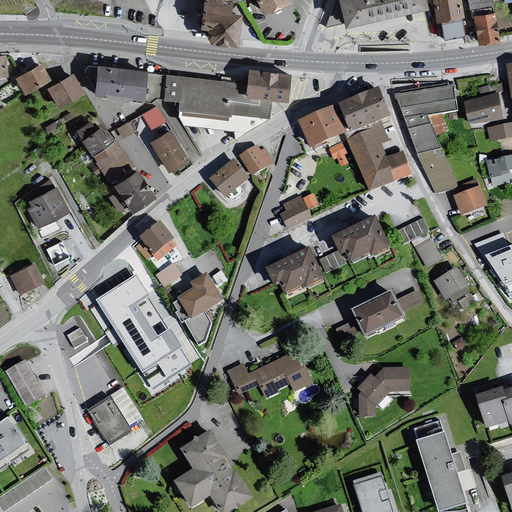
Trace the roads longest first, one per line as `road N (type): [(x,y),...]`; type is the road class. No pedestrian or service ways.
road 1 (residential): [(291,114),(292,139),(200,398),(109,479)]
road 2 (residential): [(291,114),(202,169),(38,317)]
road 3 (residential): [(368,63),(443,220),(511,319)]
road 4 (primary): [(302,61),(50,34)]
road 5 (residential): [(38,317),(85,461)]
road 6 (primary): [(511,50),(368,63)]
